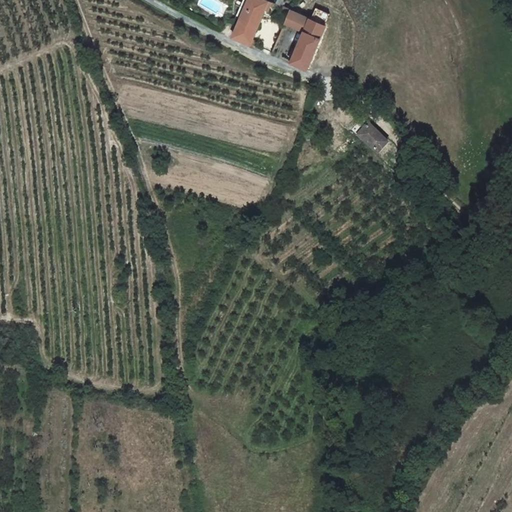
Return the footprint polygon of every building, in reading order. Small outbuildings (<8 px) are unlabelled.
[(265,0),(245,0),(230,37),(253,47),(255,42),(251,40),(264,9),(268,10),(271,2),(265,0)] [(308,18),(288,10),(283,23),(302,31),(303,30),(308,18)] [(323,24),(308,18),(303,30),(302,31),(297,45),(294,51),(290,62),(307,69),(323,24)] [(290,51),(294,51),(297,45),(290,42),(288,49),(290,51)] [(290,51),(286,60),(290,62),(294,51),(290,51)] [(368,127),(359,137),(378,155),(384,150),(388,144),(368,127)]
